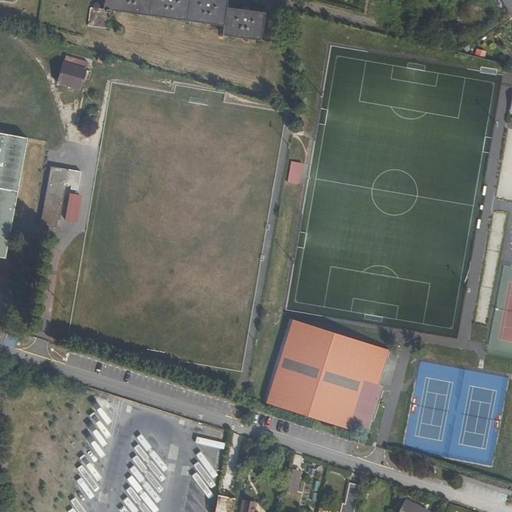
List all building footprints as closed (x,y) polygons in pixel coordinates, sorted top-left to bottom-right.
[(104,28),(107,9),(222,25),(220,34),(259,39),(263,11),(247,9),(247,7),(240,6),(239,8),(225,6),(225,0),(101,0),(101,8),(87,7),(85,25),(104,28)] [(400,8),(372,0),(369,12),(381,15),(380,19),(385,20),(386,16),(397,19),(398,17),(402,18),(403,11),(399,9),(400,8)] [(511,0),(503,0),(505,3),(504,4),(510,13),(511,11),(511,0)] [(77,68),(55,61),(49,81),(72,88),(77,68)] [(0,255),(4,256),(27,137),(4,133),(0,153),(0,255)] [(291,158),(286,179),(297,181),(301,160),(291,158)] [(66,164),(48,161),(38,219),(53,222),(55,214),(57,214),(66,164)] [(81,167),(74,165),(70,189),(77,191),(81,167)] [(77,191),(70,189),(65,215),(72,216),(77,191)] [(287,316),(259,400),(348,429),(364,381),(375,384),(387,349),(287,316)] [(297,493),(301,470),(291,468),(286,491),(297,493)] [(340,511),(353,511),(360,484),(349,481),(340,511)] [(426,511),(427,510),(404,497),(395,511),(426,511)] [(252,511),(254,504),(241,501),(238,511),(252,511)]
